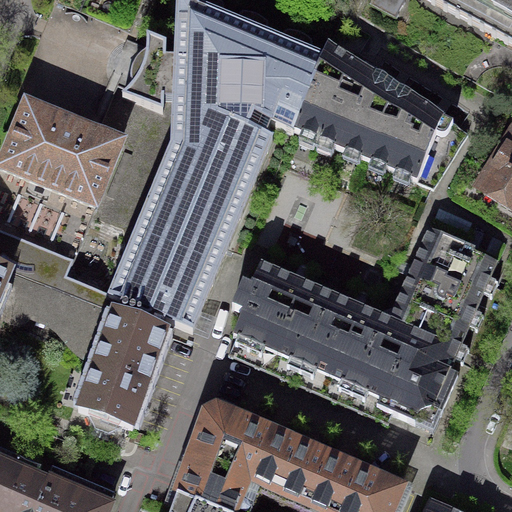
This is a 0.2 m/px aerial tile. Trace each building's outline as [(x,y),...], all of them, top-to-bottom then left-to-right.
[(271,127),(293,136),(329,49),(328,48),(323,60),(310,55),(313,48),(309,45),(305,42),(301,39),(296,38),(291,37),(285,37),(282,44),(266,37),(268,30),(265,26),(261,23),(256,21),(251,19),(246,18),(241,18),(238,25),(221,18),(224,11),(221,8),(216,5),(212,3),(207,1),(202,0),(196,0),(194,7),(177,0),(175,60),(165,60),(166,47),(147,39),(147,47),(147,54),(146,60),(144,68),(142,72),(141,75),(136,83),(130,91),(122,98),(163,115),(163,101),(173,102),(171,149),(109,298),(66,280),(73,263),(0,232),(0,270),(113,316),(167,337),(167,335),(162,333),(166,324),(193,335),(273,143),(266,140),(271,127)] [(511,0),(373,0),(373,2),(372,1),(370,5),(396,20),(399,16),(398,15),(402,7),(403,8),(405,4),(404,3),(405,0),(425,0),(431,3),(431,4),(435,6),(435,5),(444,10),(443,11),(447,13),(447,12),(456,16),(455,17),(459,19),(460,18),(468,23),(467,24),(471,26),(472,25),(480,29),(480,30),(483,32),(484,31),(492,36),(492,37),(496,39),(496,38),(504,42),(504,43),(508,45),(508,44),(511,46),(511,0)] [(329,49),(293,136),(294,134),(417,184),(434,191),(468,137),(440,119),(436,117),(395,91),(371,76),(329,49)] [(74,127),(26,108),(0,171),(48,190),(95,209),(121,146),(74,127)] [(511,134),(478,189),(511,210),(511,134)] [(463,345),(497,265),(474,255),(476,252),(429,232),(411,274),(393,315),(387,317),(381,320),(356,309),(296,283),(261,267),(251,290),(243,286),(232,311),(243,316),(233,338),(236,339),(232,348),(358,402),(415,427),(418,417),(432,412),(441,417),(458,378),(450,374),(458,355),(463,345)] [(0,321),(1,318),(13,323),(15,324),(17,324),(18,324),(20,323),(22,323),(23,322),(25,321),(26,319),(27,318),(28,316),(44,323),(50,325),(54,329),(59,333),(75,351),(82,356),(86,359),(91,362),(96,364),(113,316),(0,270),(0,321)] [(96,364),(91,362),(73,409),(79,411),(78,413),(90,417),(89,418),(95,430),(102,433),(108,435),(121,429),(121,428),(132,432),(133,430),(139,432),(172,339),(167,337),(113,316),(96,364)] [(189,464),(178,496),(214,511),(237,511),(250,482),(317,511),(392,511),(401,491),(216,411),(207,416),(198,441),(189,464)] [(107,511),(114,498),(52,471),(48,481),(38,477),(41,470),(0,452),(0,511),(107,511)] [(144,511),(143,511),(214,511),(178,496),(171,511),(144,511)] [(449,511),(429,503),(425,511),(449,511)]
